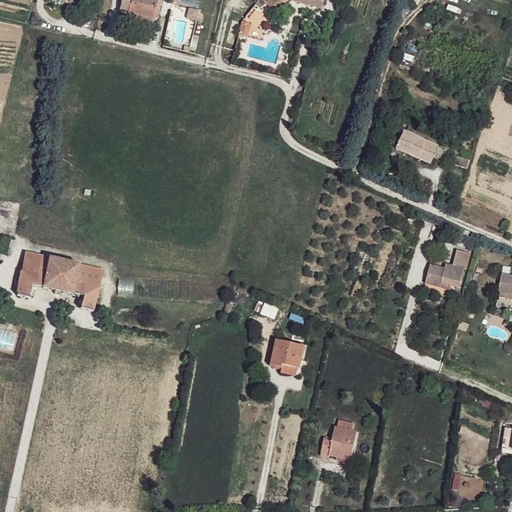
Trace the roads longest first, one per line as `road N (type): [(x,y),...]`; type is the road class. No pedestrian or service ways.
road 1 (track): [(94,35),(287,86),(288,137),(317,159),(511,242)]
road 2 (unknown): [(413,294),(400,350),(511,400)]
